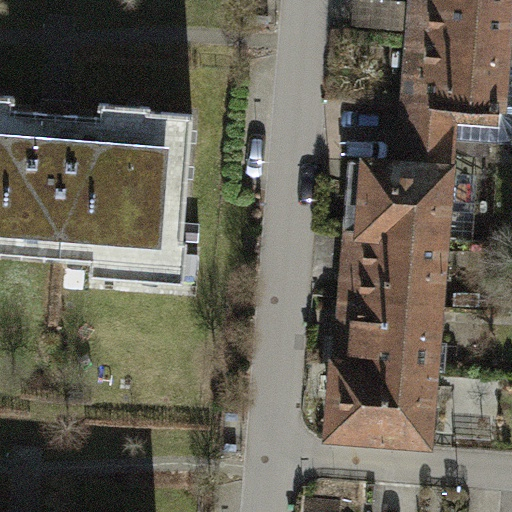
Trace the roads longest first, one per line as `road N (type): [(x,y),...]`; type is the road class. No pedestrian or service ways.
road 1 (residential): [(317,0),(271,454)]
road 2 (residential): [(511,474),(271,454)]
